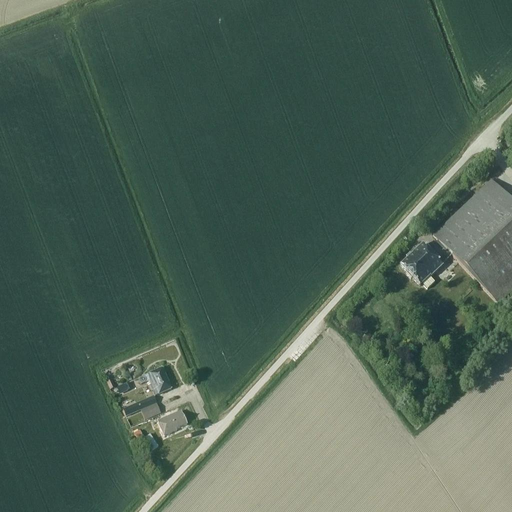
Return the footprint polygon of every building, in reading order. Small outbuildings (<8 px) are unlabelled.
[(451,257),(480,287),(498,306),(511,292),(511,204),(491,182),(433,237),(438,242),(428,252),(422,246),(416,252),(400,267),(419,287),(422,285),(427,290),(435,283),(430,278),(442,267),(441,266),(451,257)] [(171,390),(162,369),(149,375),(138,380),(141,386),(148,382),(155,397),(158,396),(171,390)] [(109,391),(115,388),(112,381),(106,384),(109,391)] [(131,390),(129,383),(116,389),(119,395),(131,390)] [(153,397),(137,404),(122,410),(125,418),(156,405),(153,397)] [(156,405),(141,412),(145,422),(161,415),(156,405)] [(187,426),(181,412),(157,423),(164,438),(176,432),(175,430),(187,426)]
